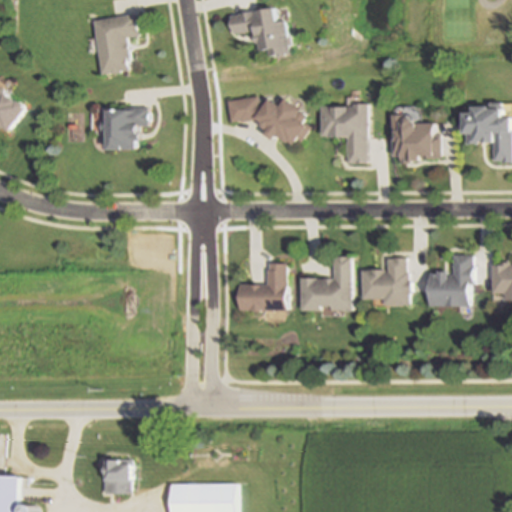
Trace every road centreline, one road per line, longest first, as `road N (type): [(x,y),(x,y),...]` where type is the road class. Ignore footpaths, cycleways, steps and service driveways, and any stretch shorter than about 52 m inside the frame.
road 1 (residential): [(0,191),(105,213),(511,209)]
road 2 (tertiary): [(284,409),(0,411)]
road 3 (residential): [(202,137),(190,271),(193,410)]
road 4 (residential): [(213,409),(202,137)]
road 5 (tertiary): [(511,406),(284,409)]
road 6 (residential): [(183,0),(202,137)]
